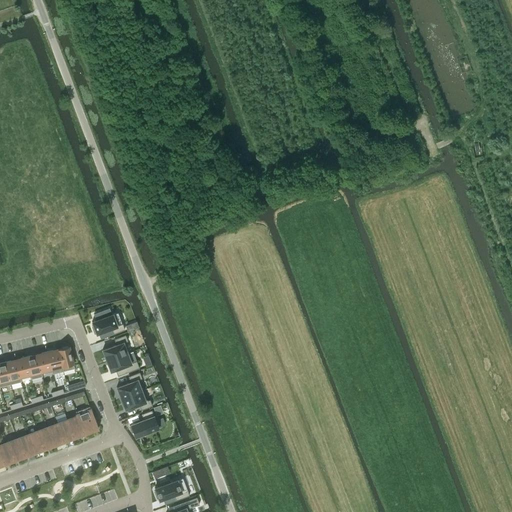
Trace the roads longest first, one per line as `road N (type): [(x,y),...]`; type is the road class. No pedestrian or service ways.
road 1 (unclassified): [(230,511),(35,0)]
road 2 (track): [(144,284),(249,185),(381,133),(420,129),(432,149),(458,136),(482,113),(474,60)]
road 3 (residential): [(119,437),(72,323),(0,341)]
road 4 (residential): [(0,478),(119,437)]
